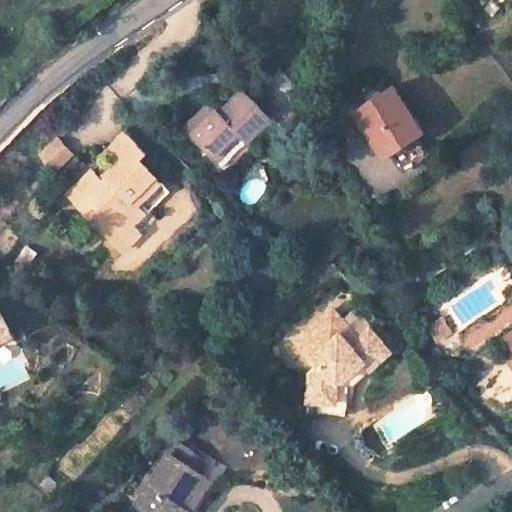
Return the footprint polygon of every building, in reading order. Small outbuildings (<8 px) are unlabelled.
[(393,85),(354,109),(383,153),(420,130),(393,85)] [(209,101),(184,126),(213,155),(236,132),(241,136),(245,141),(270,116),(243,88),(219,111),(209,101)] [(91,171),(78,184),(90,195),(80,206),(108,234),(119,223),(130,225),(138,233),(154,217),(148,210),(167,191),(138,160),(146,153),(125,132),(107,150),(119,161),(106,173),(109,177),(102,183),(98,179),(91,171)] [(236,132),(213,155),(217,160),(241,136),(236,132)] [(44,155),(57,167),(72,151),(60,139),(44,155)] [(106,173),(98,179),(102,183),(109,177),(106,173)] [(35,178),(29,184),(35,190),(41,184),(35,178)] [(78,184),(68,194),(80,206),(90,195),(78,184)] [(119,223),(108,234),(122,249),(138,233),(130,225),(119,223)] [(331,309),(294,342),(316,366),(309,374),(306,403),(334,407),(337,387),(345,379),(361,365),(383,345),(369,329),(357,339),(331,309)] [(469,348),(511,325),(511,323),(506,312),(462,334),(469,348)] [(0,338),(9,334),(0,315),(0,338)] [(442,318),(428,327),(439,342),(452,333),(442,318)] [(392,352),(383,345),(361,365),(369,374),(392,352)] [(344,417),(346,380),(345,379),(337,387),(334,407),(306,403),(306,414),(344,417)] [(125,496),(114,511),(186,511),(175,504),(196,474),(204,462),(175,443),(180,437),(174,432),(129,499),(125,496)] [(196,474),(175,504),(186,511),(207,481),(196,474)]
